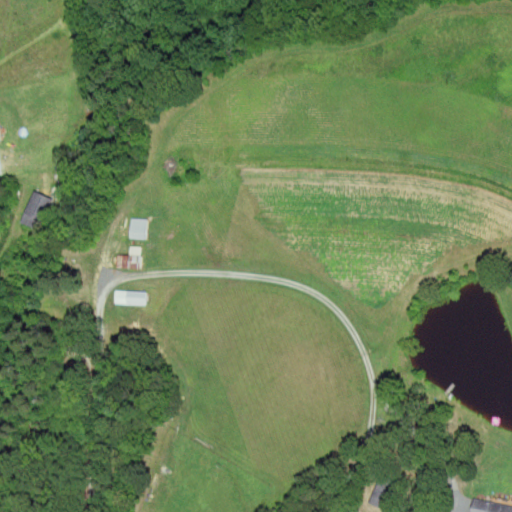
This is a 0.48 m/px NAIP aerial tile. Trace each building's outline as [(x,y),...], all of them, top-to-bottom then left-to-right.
[(34,190),(53,199),(39,229),(21,220),(34,190)] [(120,224),(120,236),(147,238),(149,218),(132,217),(131,224),(120,224)] [(118,254),(117,266),(140,268),(141,246),(131,246),(130,255),(118,254)] [(117,290),(116,302),(147,304),(147,291),(117,290)] [(381,474),(370,502),(386,509),(397,481),(381,474)] [(511,511),(511,506),(474,498),(470,511),(511,511)]
